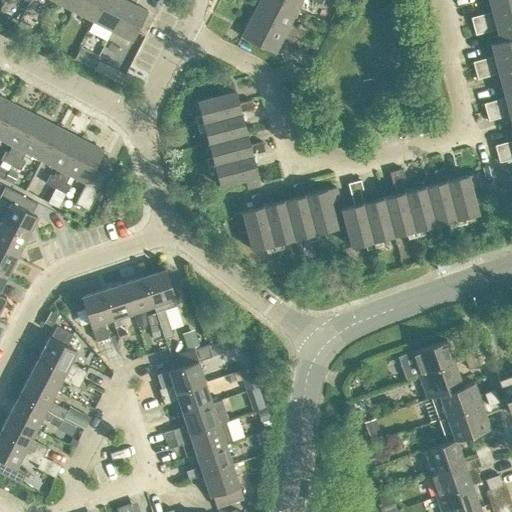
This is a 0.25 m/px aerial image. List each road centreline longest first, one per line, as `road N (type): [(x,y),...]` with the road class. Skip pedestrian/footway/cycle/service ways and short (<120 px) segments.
road 1 (residential): [(182,32),(255,67),(290,154),(367,162),(467,134),(442,0)]
road 2 (residential): [(0,363),(44,280),(173,227)]
road 3 (tertiary): [(511,266),(357,321),(321,348)]
road 4 (residential): [(173,227),(321,348)]
road 5 (residential): [(73,503),(149,477),(119,383)]
road 6 (tertiary): [(321,348),(305,379),(286,511)]
road 7 (residential): [(130,117),(0,47)]
road 8 (residential): [(119,383),(71,469),(73,503)]
